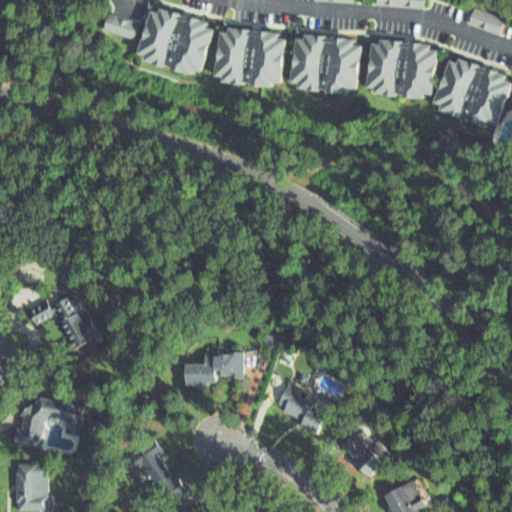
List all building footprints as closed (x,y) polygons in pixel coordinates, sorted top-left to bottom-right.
[(511,21),(510,27),(469,13),(472,0),(486,0),(511,8),(511,21)] [(468,24),(499,34),(505,18),(474,7),(468,24)] [(134,53),(202,69),(213,24),(144,8),(134,53)] [(131,37),(136,21),(106,12),(102,29),(131,37)] [(209,70),(278,80),(285,34),(215,24),(209,70)] [(287,82),(357,85),(360,39),(289,35),(287,82)] [(364,83),(433,93),(440,47),(370,37),(364,83)] [(436,98),(502,122),(511,95),(511,76),(452,54),(436,98)] [(39,328),(55,321),(67,351),(98,337),(87,310),(76,314),(67,293),(30,308),(39,328)] [(177,383),(205,382),(221,371),(239,370),(238,345),(201,347),(195,355),(177,356),(177,383)] [(267,406),(317,434),(337,398),(301,378),(291,385),(282,379),(267,406)] [(40,446),(7,440),(10,420),(18,421),(20,406),(39,390),(82,400),(75,431),(63,428),(62,422),(59,416),(47,413),(40,418),(44,425),(40,446)] [(361,424),(373,438),(378,434),(390,450),(367,468),(344,438),(361,424)] [(125,452),(162,499),(186,488),(160,454),(168,448),(153,430),(125,452)] [(13,459),(14,511),(50,511),(47,458),(13,459)] [(400,511),(398,511),(384,485),(415,469),(431,500),(439,496),(446,509),(440,511),(412,511),(410,507),(400,511)] [(289,511),(274,491),(255,504),(260,511),(289,511)]
